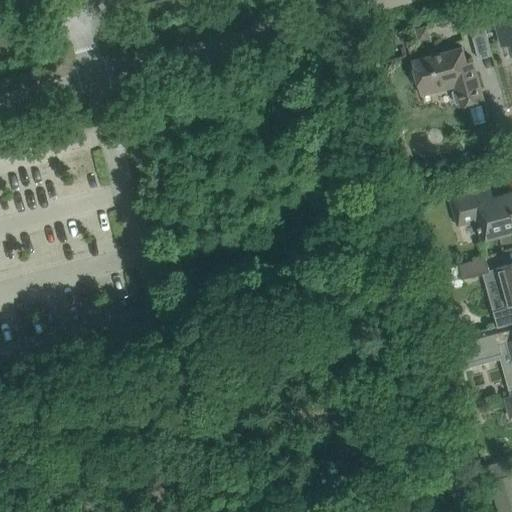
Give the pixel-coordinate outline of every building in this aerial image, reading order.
[(472,38),(486,34),(480,11),(457,17),(461,31),(470,28),(472,38)] [(511,12),(494,17),(501,41),(509,39),(511,48),(511,12)] [(473,60),(466,62),(462,47),(411,60),(413,67),(410,71),(413,83),(418,85),(421,95),(455,86),(455,88),(452,92),(455,103),(460,105),(460,106),(484,100),(473,60)] [(511,230),(511,192),(492,198),(489,185),(450,195),(457,223),(476,218),(481,238),(511,230)] [(463,279),(490,271),(486,257),(459,265),(463,279)] [(507,307),(492,311),(496,328),(511,323),(511,263),(511,264),(496,268),(497,269),(507,307)] [(511,323),(496,328),(458,338),(466,367),(500,358),(511,355),(511,359),(511,323)] [(504,459),(481,466),(485,479),(508,473),(504,459)] [(493,496),(511,491),(511,483),(510,475),(489,481),(493,496)]
